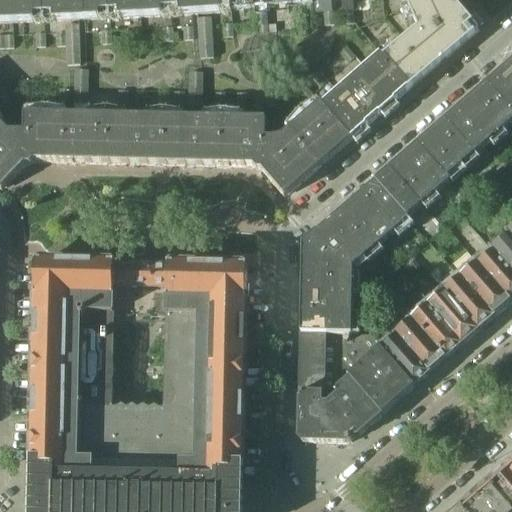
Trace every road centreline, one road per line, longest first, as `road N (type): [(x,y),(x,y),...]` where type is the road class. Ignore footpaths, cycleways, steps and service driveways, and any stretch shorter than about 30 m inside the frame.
road 1 (residential): [(304,511),(275,463),(280,236),(511,33)]
road 2 (residential): [(511,342),(320,511)]
road 3 (residential): [(0,227),(0,461)]
road 4 (residential): [(405,511),(511,420)]
